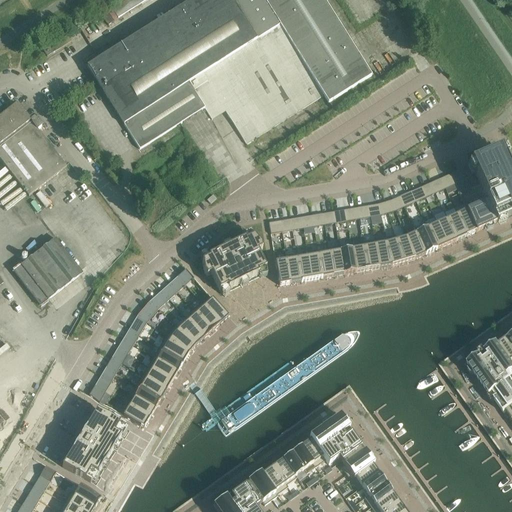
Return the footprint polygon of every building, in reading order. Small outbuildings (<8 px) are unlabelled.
[(195,0),(87,68),(123,126),(188,86),(257,42),(229,0),(195,0)] [(188,86),(202,108),(210,122),(224,114),(243,145),(320,97),(258,0),(229,0),(257,42),(188,86)] [(258,0),(320,97),(324,104),(366,77),(317,0),(258,0)] [(56,52),(52,46),(51,45),(42,51),(47,58),(56,52)] [(188,86),(123,126),(138,149),(202,108),(188,86)] [(0,161),(28,198),(66,168),(38,131),(41,129),(34,120),(31,122),(17,105),(0,118),(0,161)] [(500,153),(450,176),(455,186),(466,212),(476,234),(484,230),(486,234),(493,231),(491,227),(497,224),(499,228),(506,225),(505,221),(511,217),(511,173),(509,174),(504,163),(508,162),(504,153),(500,154),(500,153)] [(450,176),(440,180),(445,191),(455,186),(450,176)] [(440,180),(430,184),(435,195),(445,191),(440,180)] [(430,184),(421,189),(425,200),(435,195),(430,184)] [(421,189),(411,193),(415,204),(425,200),(421,189)] [(411,193),(400,198),(404,209),(415,204),(411,193)] [(213,197),(207,202),(210,206),(216,201),(213,197)] [(400,198),(391,202),(395,213),(404,209),(400,198)] [(391,202),(384,204),(388,215),(395,213),(391,202)] [(384,204),(378,206),(381,217),(388,215),(384,204)] [(378,206),(368,208),(370,219),(381,217),(378,206)] [(368,208),(356,210),(358,221),(370,219),(368,208)] [(356,210),(344,212),(346,223),(358,221),(356,210)] [(454,211),(444,215),(446,218),(445,218),(456,243),(466,238),(456,216),(454,211)] [(344,212),(332,214),(334,225),(346,223),(344,212)] [(466,212),(456,216),(466,238),(476,234),(466,212)] [(332,214),(322,215),(324,227),(334,225),(332,214)] [(322,215),(311,217),(313,229),(324,227),(322,215)] [(311,217),(300,219),(302,231),(313,229),(311,217)] [(445,218),(436,223),(446,247),(456,243),(445,218)] [(300,219),(290,221),(292,233),(302,231),(300,219)] [(425,225),(437,251),(446,247),(436,223),(434,220),(425,224),(425,225)] [(290,221),(279,223),(281,235),(292,233),(290,221)] [(279,223),(269,225),(271,236),(281,235),(279,223)] [(425,225),(414,230),(426,256),(437,251),(425,225)] [(415,234),(405,239),(415,261),(426,256),(414,230),(413,230),(415,234)] [(395,237),(386,240),(391,268),(403,265),(396,242),(395,237)] [(203,263),(202,264),(204,275),(207,278),(211,276),(219,293),(220,293),(227,289),(228,291),(240,285),(241,285),(241,284),(245,282),(246,282),(247,282),(259,276),(258,274),(265,271),(266,270),(257,254),(262,251),(261,247),(254,239),(253,239),(246,242),(245,240),(230,248),(229,248),(229,249),(225,251),(225,250),(224,251),(208,258),(209,260),(203,263)] [(405,239),(396,242),(403,265),(415,261),(405,239)] [(55,240),(13,273),(40,308),(82,275),(55,240)] [(386,240),(374,242),(379,270),(391,268),(386,240)] [(374,242),(362,244),(362,246),(367,272),(379,270),(374,242)] [(350,246),(338,248),(343,277),(355,274),(350,246)] [(351,246),(350,246),(355,274),(367,272),(362,246),(351,248),(351,246)] [(338,248),(328,250),(328,252),(332,278),(343,277),(338,248)] [(317,252),(306,254),(307,256),(311,282),(322,280),(317,252)] [(318,252),(317,252),(322,280),(332,278),(328,252),(318,254),(318,252)] [(307,256),(296,257),(297,260),(296,260),(301,284),(311,282),(307,256)] [(296,260),(286,262),(290,286),(301,284),(296,260)] [(286,262),(275,264),(279,288),(290,286),(286,262)] [(186,271),(178,278),(186,287),(194,280),(186,271)] [(178,278),(169,286),(177,295),(186,287),(178,278)] [(169,286),(161,293),(169,302),(177,295),(169,286)] [(161,293),(150,303),(159,311),(169,302),(161,293)] [(211,299),(203,306),(220,326),(228,319),(211,299)] [(137,318),(134,323),(144,329),(147,325),(158,312),(159,311),(150,303),(149,304),(137,318)] [(201,304),(192,312),(194,314),(211,334),(220,326),(203,306),(201,304)] [(194,314),(186,321),(187,323),(203,341),(211,334),(194,314)] [(134,323),(128,332),(139,338),(144,329),(134,323)] [(187,323),(178,330),(194,349),(195,348),(203,341),(187,323)] [(165,339),(164,341),(189,356),(194,349),(178,330),(175,327),(165,339)] [(128,332),(123,341),(133,347),(139,338),(128,332)] [(497,345),(511,366),(511,345),(508,340),(498,346),(497,345)] [(123,341),(117,351),(127,357),(133,347),(123,341)] [(164,341),(158,350),(183,365),(189,356),(164,341)] [(480,357),(468,366),(490,397),(491,397),(495,402),(504,415),(511,408),(511,383),(508,378),(511,375),(511,366),(497,345),(485,354),(480,357)] [(158,350),(153,359),(177,374),(183,365),(158,350)] [(117,351),(111,360),(122,366),(127,357),(117,351)] [(153,359),(147,369),(172,384),(177,374),(153,359)] [(111,360),(106,369),(116,375),(122,366),(111,360)] [(106,369),(100,378),(110,385),(116,375),(106,369)] [(147,369),(142,378),(166,393),(172,384),(147,369)] [(100,378),(94,388),(105,394),(110,385),(100,378)] [(142,378),(136,387),(160,402),(166,393),(142,378)] [(131,396),(130,397),(134,399),(155,412),(160,402),(136,387),(131,396)] [(94,388),(89,397),(99,403),(105,394),(94,388)] [(134,399),(129,408),(149,421),(155,412),(134,399)] [(125,406),(119,415),(144,430),(149,421),(129,408),(125,406)] [(97,411),(62,469),(90,486),(91,485),(94,487),(99,479),(97,478),(101,471),(105,473),(109,466),(106,464),(113,452),(117,454),(121,447),(117,445),(121,438),(123,440),(128,431),(124,429),(125,428),(97,411)] [(322,430),(309,440),(310,441),(325,463),(328,467),(340,458),(346,466),(341,470),(350,483),(355,479),(372,467),(374,465),(365,452),(363,453),(348,432),(349,431),(346,426),(343,422),(342,420),(324,433),(322,430)] [(310,441),(301,448),(316,469),(325,463),(310,441)] [(301,448),(291,455),(303,472),(306,476),(316,469),(301,448)] [(291,455),(283,461),(296,478),(303,472),(291,455)] [(283,461),(273,468),(287,487),(297,480),(296,478),(283,461)] [(372,467),(355,479),(362,488),(379,476),(372,467)] [(46,468),(40,478),(50,484),(56,474),(46,468)] [(273,468),(262,476),(277,497),(288,489),(287,487),(273,468)] [(217,505),(215,507),(219,511),(256,511),(255,510),(262,504),(265,508),(278,498),(277,497),(262,476),(261,474),(247,484),(249,485),(227,501),(226,499),(221,502),(217,505)] [(379,476),(362,488),(368,497),(385,485),(379,476)] [(40,478),(34,487),(45,493),(50,484),(40,478)] [(368,497),(364,500),(372,511),(393,495),(385,485),(368,497)] [(34,487),(29,496),(39,503),(45,493),(34,487)] [(74,498),(74,499),(94,511),(100,501),(96,499),(94,497),(90,495),(80,489),(78,491),(74,498)] [(393,495),(372,511),(391,511),(400,506),(393,495)] [(29,496),(23,506),(33,511),(39,503),(29,496)] [(74,499),(68,508),(75,511),(93,511),(94,511),(74,499)]
